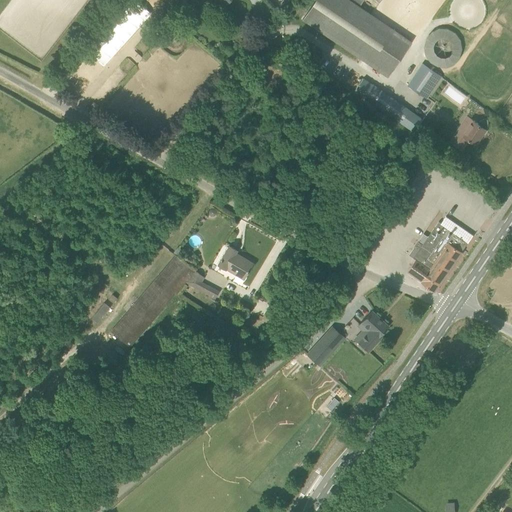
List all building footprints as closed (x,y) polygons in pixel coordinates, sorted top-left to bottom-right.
[(163,0),(136,0),(83,63),(75,72),(89,85),(163,0)] [(411,42),(348,0),(314,0),(302,19),(387,76),(411,42)] [(433,69),(464,56),(451,24),(420,37),(433,69)] [(440,76),(430,69),(422,64),(407,85),(425,97),(440,76)] [(354,90),(399,122),(407,110),(372,84),(371,85),(362,79),(354,90)] [(468,116),(450,142),(462,149),(469,139),(476,144),(486,129),(471,119),(468,116)] [(371,211),(354,236),(363,243),(381,217),(371,211)] [(439,222),(423,245),(418,241),(409,255),(417,260),(408,272),(423,282),(435,291),(474,235),(446,216),(441,223),(439,222)] [(243,279),(245,276),(252,263),(235,253),(236,250),(229,246),(217,265),(243,279)] [(176,254),(110,330),(129,346),(185,282),(194,271),(195,269),(176,254)] [(204,276),(194,271),(185,282),(193,286),(196,282),(199,284),(202,280),(204,276)] [(208,284),(203,292),(214,299),(219,291),(208,284)] [(364,326),(369,330),(358,342),(360,344),(358,345),(364,351),(365,349),(368,351),(379,339),(377,338),(388,326),(371,311),(358,326),(362,329),(364,326)] [(343,336),(332,327),(307,355),(318,364),(343,336)] [(492,339),(486,335),(482,341),(488,344),(492,339)]
